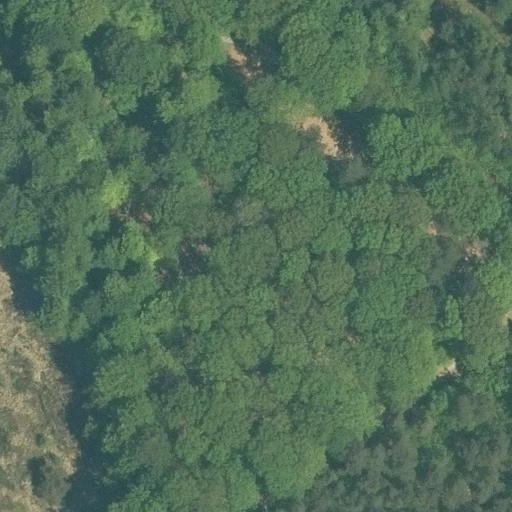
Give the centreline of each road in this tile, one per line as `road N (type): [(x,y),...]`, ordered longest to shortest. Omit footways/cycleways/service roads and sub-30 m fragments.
road 1 (track): [(171,511),(223,0)]
road 2 (track): [(263,0),(511,215)]
